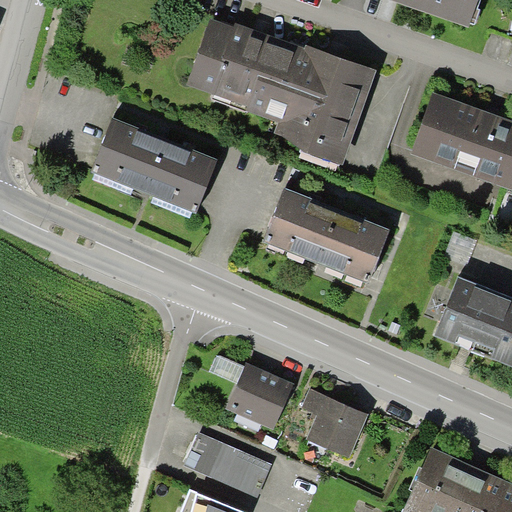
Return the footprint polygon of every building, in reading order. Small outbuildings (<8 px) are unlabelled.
[(488,0),(384,0),(385,0),(476,34),(488,0)] [(377,85),(207,24),(182,93),(352,154),(377,85)] [(511,122),(436,95),(414,157),(511,191),(511,122)] [(228,155),(118,116),(95,179),(205,219),(228,155)] [(392,228),(286,190),(263,251),(370,289),(392,228)] [(455,232),(444,257),(464,266),(475,240),(455,232)] [(511,295),(461,277),(437,344),(511,370),(511,295)] [(298,388),(243,365),(222,414),(278,437),(298,388)] [(370,421),(312,394),(302,414),(320,422),(308,448),(349,466),(370,421)] [(274,458),(196,427),(181,465),(258,496),(274,458)] [(511,511),(511,481),(431,447),(401,511),(511,511)] [(230,511),(197,495),(192,511),(230,511)]
